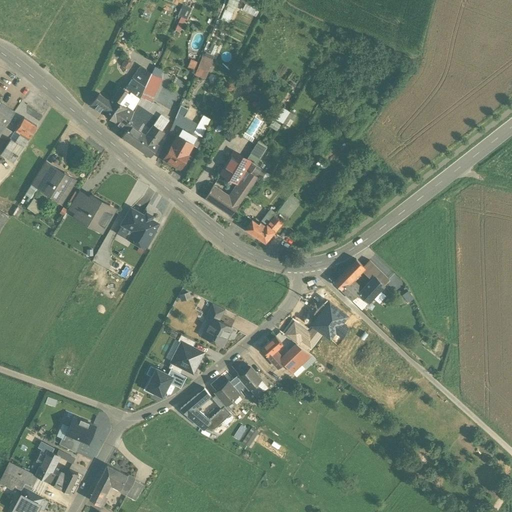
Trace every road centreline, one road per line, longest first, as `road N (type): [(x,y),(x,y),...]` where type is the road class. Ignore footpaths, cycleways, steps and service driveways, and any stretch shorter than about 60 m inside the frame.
road 1 (tertiary): [(302,268),(231,246),(0,53)]
road 2 (track): [(511,454),(325,283),(318,266)]
road 3 (tertiary): [(511,128),(356,250),(302,268)]
road 4 (residential): [(120,425),(175,402),(278,323),(301,297),(302,268)]
road 5 (track): [(0,369),(108,409),(120,425)]
